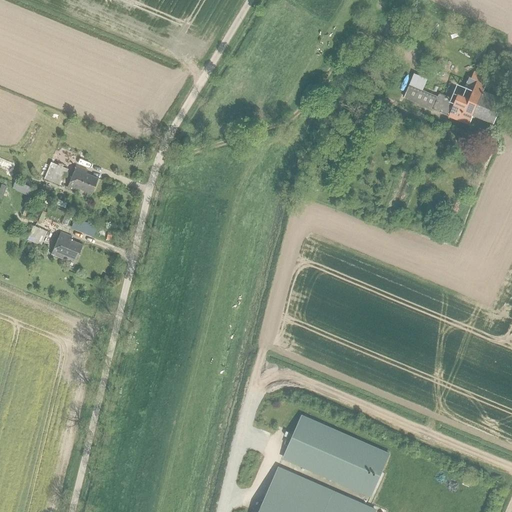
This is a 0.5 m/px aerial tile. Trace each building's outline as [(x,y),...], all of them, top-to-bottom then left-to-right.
[(472,98),(460,93),(457,101),(451,114),(450,117),(470,124),(474,115),(484,89),(489,76),(475,71),(472,77),(479,80),(472,98)] [(428,78),(415,73),(410,84),(423,90),(428,78)] [(423,90),(410,84),(404,98),(432,109),(438,96),(423,90)] [(505,97),(484,89),(474,115),(495,123),(505,97)] [(435,108),(451,114),(457,101),(440,94),(435,108)] [(69,168),(50,161),(44,178),(62,185),(69,168)] [(87,169),(76,164),(68,187),(78,191),(79,189),(92,193),(98,177),(86,172),(87,169)] [(75,218),(72,226),(89,233),(92,225),(75,218)] [(76,260),(83,244),(70,239),(71,235),(60,231),(51,254),(67,260),(68,257),(76,260)] [(300,412),(281,455),(371,494),(390,450),(300,412)] [(373,511),(377,506),(277,463),(256,511),(251,509),(249,511),(373,511)] [(344,490),(346,485),(328,477),(326,483),(344,490)]
